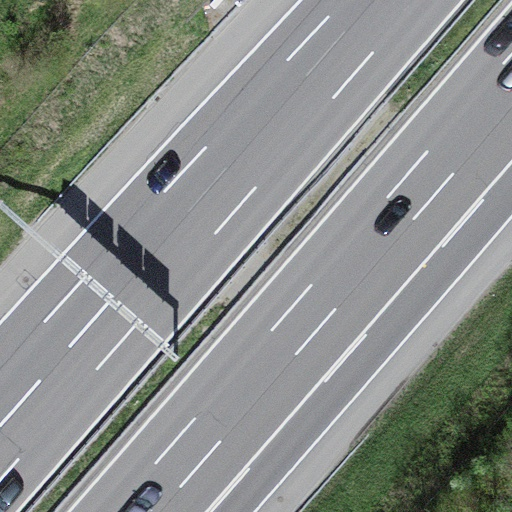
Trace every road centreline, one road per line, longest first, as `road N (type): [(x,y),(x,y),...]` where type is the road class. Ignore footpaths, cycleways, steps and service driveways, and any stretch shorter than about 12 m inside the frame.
road 1 (motorway): [(383,0),(0,425)]
road 2 (motorway): [(207,431),(511,81)]
